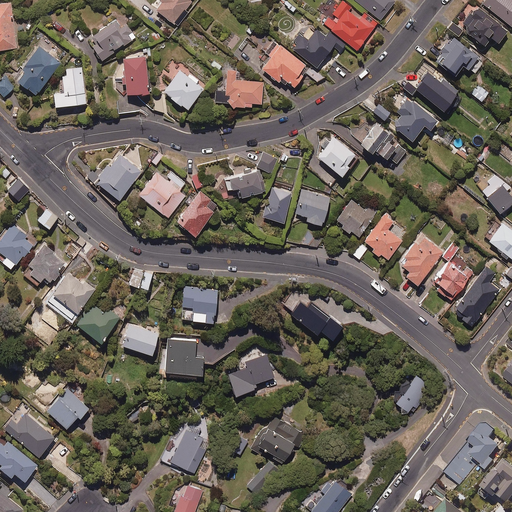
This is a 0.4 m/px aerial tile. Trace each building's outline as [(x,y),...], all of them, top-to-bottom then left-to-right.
[(0,0),(0,46),(15,45),(9,0),(0,0)] [(190,0),(157,0),(153,5),(173,21),(190,0)] [(361,13),(343,0),(338,0),(322,21),(355,47),(376,21),(363,11),(361,13)] [(394,0),(393,0),(358,0),(379,18),(394,0)] [(511,0),(481,0),(481,1),(511,24),(511,0)] [(506,28),(475,2),(458,23),(482,42),(489,34),(496,40),(506,28)] [(119,26),(114,18),(89,33),(93,39),(90,41),(100,57),(135,36),(126,22),(119,26)] [(462,27),(452,21),(447,27),(458,34),(462,27)] [(324,35),(314,26),(306,37),(299,31),(293,38),(296,40),(292,46),(313,64),(326,49),(328,50),(334,44),(342,50),(346,45),(328,30),(324,35)] [(477,53),(448,32),(431,55),(454,72),(461,62),(474,71),(482,59),(475,54),(477,53)] [(307,65),(277,41),(268,53),(269,54),(261,65),(283,82),(286,78),(293,83),(307,65)] [(57,59),(37,43),(12,74),(33,91),(57,59)] [(147,92),(144,53),(121,55),(124,90),(136,89),(136,93),(147,92)] [(83,99),(79,63),(63,65),(64,71),(58,72),(60,88),(50,89),(52,102),(83,99)] [(238,67),(225,66),(223,87),(214,86),(212,97),(228,99),(228,102),(249,104),(250,100),(260,101),(262,80),(237,77),(238,67)] [(322,75),(312,66),(307,73),(317,81),(322,75)] [(184,107),(202,87),(195,82),(197,79),(189,72),(187,75),(179,68),(162,88),(184,107)] [(411,93),(415,87),(441,107),(454,91),(426,69),(414,84),(408,79),(402,86),(411,93)] [(14,85),(5,74),(0,77),(0,92),(2,94),(14,85)] [(487,91),(477,83),(470,91),(480,99),(487,91)] [(436,117),(405,95),(395,109),(399,112),(391,123),(411,137),(422,121),(429,127),(436,117)] [(388,110),(377,101),(372,109),(383,117),(388,110)] [(392,133),(375,120),(359,140),(369,148),(370,147),(387,159),(389,156),(396,162),(406,150),(389,137),(392,133)] [(353,150),(333,135),(317,155),(339,172),(346,163),(345,161),(353,150)] [(163,155),(156,149),(148,160),(155,165),(163,155)] [(139,169),(118,151),(108,163),(105,161),(92,176),(116,196),(139,169)] [(276,158),(262,151),(256,164),(270,171),(276,158)] [(370,165),(364,160),(352,174),(358,179),(370,165)] [(5,166),(0,172),(7,178),(12,172),(5,166)] [(257,167),(224,177),(227,187),(233,185),(236,194),(263,186),(257,167)] [(164,176),(155,168),(136,191),(166,215),(183,194),(177,189),(184,181),(170,169),(164,176)] [(509,188),(495,170),(478,184),(498,211),(511,200),(511,186),(509,188)] [(203,183),(198,172),(190,175),(195,186),(203,183)] [(29,187),(19,176),(8,186),(19,197),(29,187)] [(290,191),(272,186),(266,203),(264,203),(261,213),(282,220),(290,191)] [(328,197),(301,188),(294,211),(306,215),(305,218),(320,222),(328,197)] [(184,199),(187,202),(174,218),(192,232),(216,204),(199,189),(193,196),(189,193),(184,199)] [(365,208),(352,197),(334,220),(347,230),(349,228),(357,234),(377,210),(369,203),(365,208)] [(58,215),(47,206),(38,216),(49,226),(58,215)] [(393,220),(384,212),(363,238),(386,257),(401,239),(387,227),(393,220)] [(487,237),(501,249),(499,251),(505,256),(507,254),(511,257),(511,228),(501,220),(487,237)] [(34,240),(13,221),(0,234),(0,255),(11,266),(34,240)] [(442,250),(421,232),(398,260),(408,269),(404,273),(416,282),(442,250)] [(82,244),(76,239),(67,250),(73,255),(82,244)] [(54,249),(44,241),(29,260),(34,264),(27,273),(37,282),(45,273),(52,279),(67,262),(53,251),(54,249)] [(448,260),(458,248),(452,242),(442,255),(446,258),(437,269),(440,272),(431,283),(450,298),(473,269),(458,256),(452,263),(448,260)] [(367,248),(361,243),(353,253),(359,258),(367,248)] [(494,272),(485,264),(450,307),(460,315),(470,323),(498,289),(487,280),(494,272)] [(142,271),(133,267),(127,280),(136,284),(142,271)] [(83,281),(69,270),(52,289),(56,293),(47,304),(56,311),(60,306),(72,315),(95,287),(85,278),(83,281)] [(151,273),(143,270),(138,284),(146,286),(151,273)] [(216,289),(183,286),(181,304),(192,305),(190,317),(213,319),(216,289)] [(299,297),(288,309),(314,330),(317,326),(333,338),(344,324),(311,297),(306,303),(299,297)] [(105,311),(93,303),(79,322),(102,338),(120,314),(108,306),(105,311)] [(156,332),(127,323),(121,343),(150,352),(156,332)] [(194,339),(166,336),(163,368),(167,368),(167,373),(193,375),(194,371),(201,372),(202,362),(200,362),(201,355),(193,354),(194,339)] [(272,374),(265,352),(243,359),(245,364),(226,370),(233,392),(255,385),(253,380),(272,374)] [(511,362),(502,375),(511,382),(511,362)] [(430,385),(414,372),(392,397),(405,408),(410,402),(414,405),(430,385)] [(89,405),(68,386),(48,408),(67,424),(78,412),(81,414),(89,405)] [(22,417),(16,412),(5,426),(39,453),(55,434),(26,411),(22,417)] [(306,433),(273,413),(267,423),(249,413),(238,432),(235,429),(226,445),(240,453),(245,443),(260,452),(263,446),(271,451),(269,454),(280,460),(290,442),(298,446),(306,433)] [(494,430),(485,422),(467,443),(468,444),(445,472),(460,484),(478,462),(486,469),(493,460),(489,457),(498,445),(489,437),(494,430)] [(210,441),(183,426),(179,433),(177,432),(164,455),(193,472),(210,441)] [(36,463),(1,435),(0,436),(0,462),(0,463),(0,467),(10,475),(13,471),(23,480),(36,463)] [(277,472),(267,454),(262,459),(266,462),(247,483),(251,491),(272,480),(270,476),(277,472)] [(511,466),(503,459),(481,486),(493,496),(495,493),(506,502),(511,495),(511,466)] [(335,511),(351,493),(333,478),(308,509),(311,511),(335,511)] [(0,482),(1,482),(0,480),(0,511),(17,511),(22,506),(0,488),(0,482)] [(194,511),(203,490),(185,483),(182,491),(180,490),(171,511),(194,511)] [(461,511),(445,500),(435,511),(461,511)]
